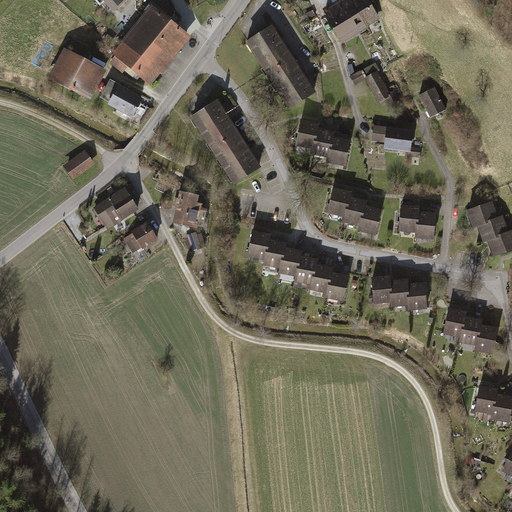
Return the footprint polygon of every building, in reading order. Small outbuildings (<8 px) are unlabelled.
[(347,0),(339,5),(355,33),(367,27),(352,0),(347,0)] [(352,0),(367,27),(380,20),(369,0),(352,0)] [(180,44),(189,33),(149,1),(140,11),(180,44)] [(325,12),(340,41),(355,33),(339,5),(325,12)] [(172,55),(180,44),(140,11),(121,35),(138,49),(149,35),(172,55)] [(246,41),(267,75),(294,59),(273,25),(246,41)] [(149,82),(172,55),(149,35),(138,49),(121,35),(109,49),(149,82)] [(51,75),(88,96),(103,69),(66,48),(51,75)] [(267,75),(288,109),(315,92),(294,59),(267,75)] [(375,63),(360,71),(376,101),(384,97),(388,105),(399,99),(394,89),(387,92),(376,72),(379,71),(375,63)] [(132,118),(141,102),(117,88),(108,103),(132,118)] [(419,97),(430,120),(446,112),(435,89),(419,97)] [(189,115),(210,149),(237,132),(216,99),(189,115)] [(300,117),(294,144),(310,148),(316,125),(317,121),(300,117)] [(373,124),(370,141),(383,143),(382,149),(407,153),(406,157),(419,160),(421,149),(410,147),(413,132),(373,124)] [(333,129),(316,125),(310,148),(309,153),(326,157),(332,133),(333,129)] [(210,149),(231,182),(258,166),(237,132),(210,149)] [(350,138),(332,133),(326,157),(325,162),(343,167),(350,138)] [(64,168),(73,181),(94,165),(85,152),(64,168)] [(332,184),(326,211),(342,215),(348,192),(349,188),(332,184)] [(93,209),(106,228),(120,219),(122,221),(139,210),(124,188),(93,209)] [(197,194),(179,190),(173,221),(203,227),(207,206),(195,204),(197,194)] [(365,196),(348,192),(342,215),(341,220),(358,224),(364,200),(365,196)] [(382,205),(364,200),(358,224),(357,229),(375,234),(382,205)] [(466,210),(472,229),(479,227),(495,222),(489,203),(466,210)] [(397,232),(415,233),(418,211),(418,207),(400,205),(397,232)] [(415,238),(433,240),(436,213),(418,211),(415,233),(415,238)] [(479,227),(484,244),(489,242),(508,237),(502,220),(495,222),(479,227)] [(123,239),(132,253),(141,248),(142,249),(158,240),(147,222),(131,231),(132,233),(123,239)] [(245,253),(262,258),(268,236),(269,233),(251,228),(245,253)] [(194,233),(186,236),(192,251),(205,245),(201,234),(196,236),(194,233)] [(489,242),(495,261),(511,255),(511,235),(508,237),(489,242)] [(261,262),(278,266),(284,244),(285,240),(268,236),(262,258),(261,262)] [(83,254),(91,248),(85,239),(77,245),(83,254)] [(277,270),(294,274),(299,252),(300,248),(284,244),(278,266),(277,270)] [(293,278),(310,282),(315,262),(316,256),(299,252),(294,274),(293,278)] [(188,259),(195,272),(200,269),(193,256),(188,259)] [(309,287),(326,291),(331,269),(332,266),(315,262),(310,282),(309,287)] [(325,295),(342,299),(348,273),(331,269),(326,291),(325,295)] [(372,299),(391,297),(389,277),(389,272),(370,273),(372,299)] [(391,302),(408,301),(407,283),(406,275),(389,277),(391,297),(391,302)] [(409,308),(426,307),(424,281),(407,283),(408,301),(409,308)] [(443,333),(460,335),(464,315),(465,310),(447,307),(443,333)] [(460,341),(477,343),(480,326),(481,318),(464,315),(460,335),(460,341)] [(476,351),(493,354),(497,328),(480,326),(477,343),(476,351)] [(278,356),(282,383),(298,381),(294,353),(278,356)] [(473,414),(492,418),(495,397),(496,390),(478,387),(473,414)] [(490,424),(509,427),(511,407),(511,399),(495,397),(492,418),(490,424)] [(511,449),(499,471),(511,478),(511,449)]
